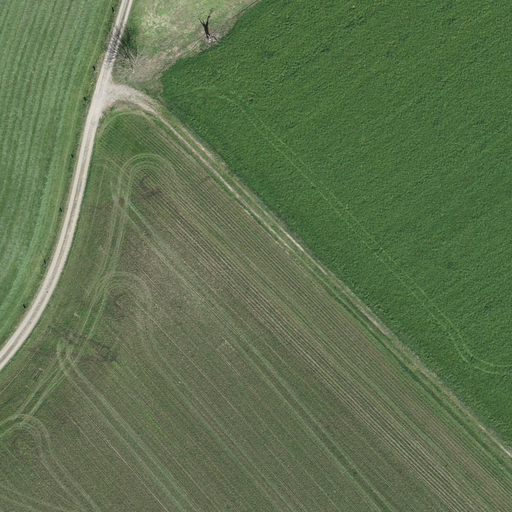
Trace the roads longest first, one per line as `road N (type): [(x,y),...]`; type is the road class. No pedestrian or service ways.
road 1 (track): [(511,461),(161,113),(131,96),(98,95)]
road 2 (track): [(126,0),(57,261),(0,360)]
